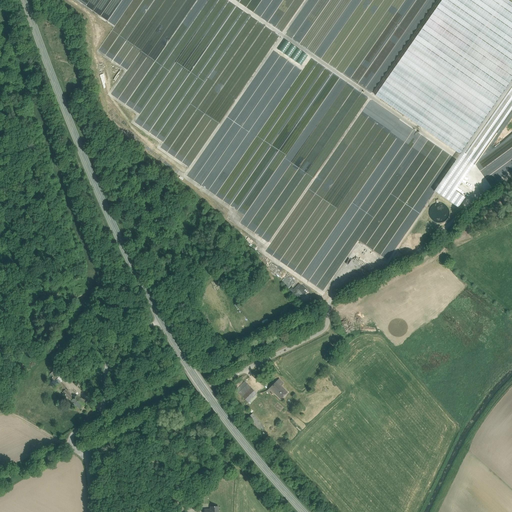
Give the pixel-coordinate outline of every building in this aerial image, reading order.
[(497,102),(511,79),(511,3),(507,0),(442,0),(375,95),(460,154),(497,102)] [(109,12),(104,12),(104,11),(102,2),(101,7),(97,6),(96,3),(94,3),(94,6),(91,5),(90,1),(88,3),(88,6),(111,23),(114,23),(115,25),(118,20),(113,20),(115,19),(115,16),(117,16),(119,16),(118,18),(119,18),(121,16),(116,13),(114,16),(109,12)] [(331,32),(328,32),(329,38),(338,38),(338,34),(341,34),(340,29),(330,30),(331,32)] [(285,40),(278,50),(301,66),(308,56),(285,40)] [(112,93),(112,95),(133,108),(142,96),(145,96),(142,95),(143,91),(139,89),(142,90),(139,88),(140,84),(141,82),(139,81),(140,77),(138,80),(132,77),(133,73),(129,73),(131,64),(112,93)] [(433,220),(436,222),(439,222),(443,221),(446,219),(448,217),(449,213),(448,210),(447,207),(444,204),(441,203),(438,202),(434,203),(431,205),(429,208),(428,211),(429,215),(430,218),(433,220)] [(335,227),(331,233),(332,270),(335,270),(336,268),(337,272),(355,244),(355,243),(353,243),(350,241),(345,241),(344,240),(338,240),(341,234),(341,233),(338,231),(338,229),(336,227),(335,227)] [(57,373),(52,379),(55,382),(60,376),(57,373)] [(278,378),(267,390),(271,394),(274,392),(280,399),(287,392),(281,386),(284,383),(278,378)] [(244,381),(236,390),(239,393),(247,384),(244,381)] [(59,382),(56,385),(59,388),(58,388),(62,391),(65,387),(59,382)] [(247,384),(239,393),(248,402),(257,393),(247,384)] [(75,397),(66,389),(62,392),(72,401),(75,397)] [(86,404),(77,395),(75,397),(72,401),(80,409),(86,404)] [(273,406),(281,413),(285,409),(277,401),(273,406)] [(264,421),(268,417),(274,423),(278,419),(270,411),(267,415),(262,411),(258,415),(264,421)] [(253,413),(247,418),(260,432),(265,428),(253,413)]
